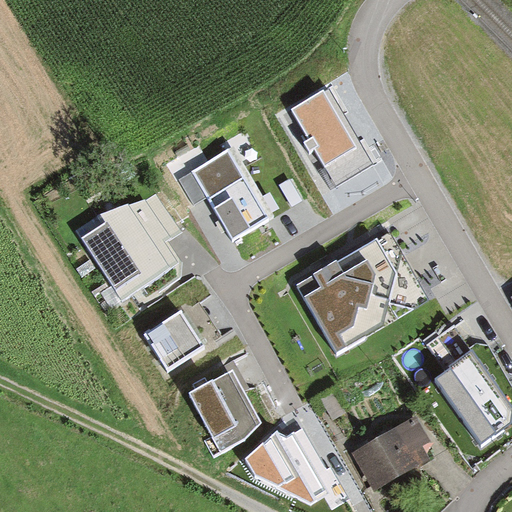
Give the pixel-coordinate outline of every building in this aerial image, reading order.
[(365,164),(329,99),(291,120),(327,185),(365,164)] [(269,220),(230,155),(195,176),(234,241),(269,220)] [(151,194),(78,238),(117,302),(174,267),(160,244),(176,234),(151,194)] [(427,301),(388,234),(296,286),(334,353),(427,301)] [(207,350),(184,312),(143,337),(165,375),(207,350)] [(511,425),(511,411),(472,358),(435,386),(482,448),(511,425)] [(257,430),(228,378),(194,397),(223,449),(257,430)] [(421,418),(357,453),(380,493),(443,458),(421,418)] [(350,505),(342,457),(323,460),(318,426),(248,437),(256,480),(317,469),(324,510),(350,505)]
